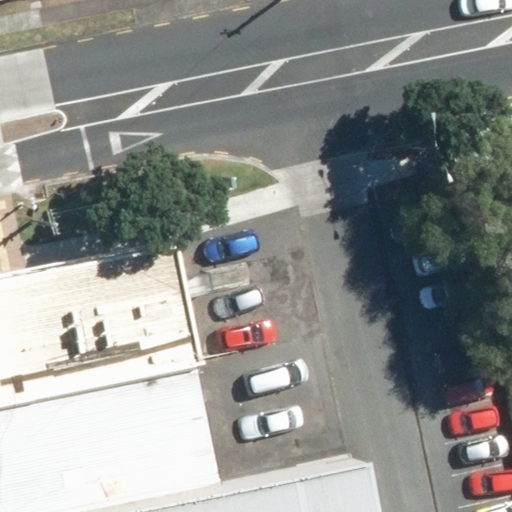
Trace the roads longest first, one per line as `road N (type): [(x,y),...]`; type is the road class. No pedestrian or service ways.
road 1 (secondary): [(511,28),(161,97)]
road 2 (secondary): [(161,97),(0,159)]
road 3 (secondary): [(0,103),(161,97)]
